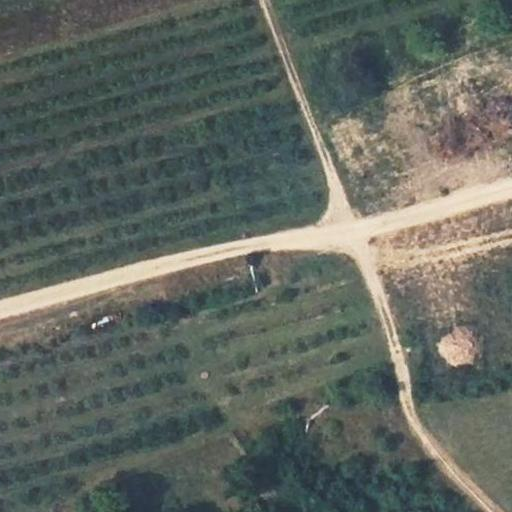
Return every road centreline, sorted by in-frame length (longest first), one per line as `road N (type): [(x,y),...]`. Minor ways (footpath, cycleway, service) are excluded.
road 1 (track): [(266,0),(356,251),(443,430),(494,511)]
road 2 (track): [(356,251),(300,238),(130,263),(0,299)]
